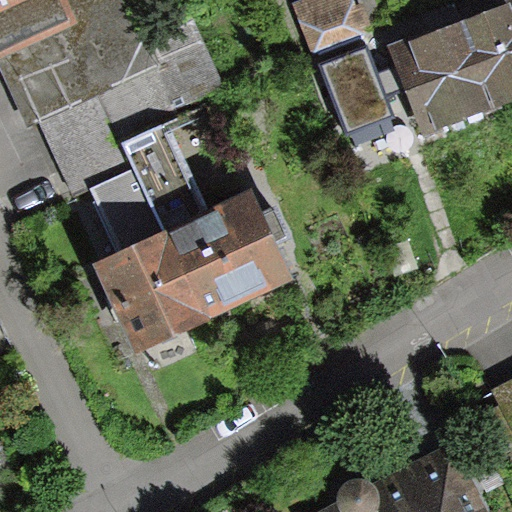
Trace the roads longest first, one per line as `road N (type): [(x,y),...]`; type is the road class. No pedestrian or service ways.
road 1 (residential): [(147,511),(511,283)]
road 2 (residential): [(0,264),(127,511)]
